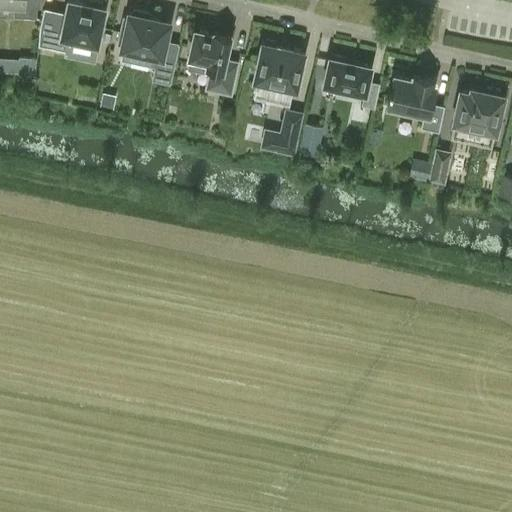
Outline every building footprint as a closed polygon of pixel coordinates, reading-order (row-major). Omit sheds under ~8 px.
[(0,0),(0,4),(14,5),(14,16),(36,17),(37,0),(0,0)] [(67,49),(70,37),(97,43),(105,6),(101,5),(102,2),(93,0),(88,0),(88,3),(76,0),(68,0),(65,13),(45,8),(41,27),(41,43),(67,49)] [(121,47),(123,47),(121,58),(155,66),(153,78),(170,82),(179,43),(165,40),(169,20),(148,16),(149,12),(133,8),(132,12),(128,11),(127,17),(123,17),(117,43),(121,44),(121,47)] [(189,56),(190,56),(187,69),(209,74),(206,87),(231,92),(237,61),(225,58),(231,34),(215,30),(214,32),(195,28),(189,56)] [(297,89),(305,50),(262,40),(253,79),(258,80),(255,96),(288,103),(292,88),(297,89)] [(379,82),(368,80),(371,64),(344,59),(345,56),(333,54),(333,56),(329,55),(324,82),(365,91),(362,103),(374,106),(379,82)] [(0,55),(0,68),(24,70),(25,56),(0,55)] [(390,86),(389,90),(390,91),(387,103),(424,111),(421,126),(438,130),(444,104),(432,102),(436,83),(433,83),(434,78),(414,73),(413,78),(394,74),(391,86),(390,86)] [(460,88),(453,121),(475,126),(472,141),(490,145),(494,130),(496,130),(497,126),(499,126),(501,117),(499,116),(504,93),(499,92),(500,88),(487,85),(486,89),(471,86),(470,90),(460,88)] [(285,106),(279,134),(297,138),(304,111),(285,106)] [(305,123),(298,154),(317,157),(323,126),(305,123)] [(435,147),(428,178),(445,182),(452,150),(435,147)] [(420,177),(424,159),(409,155),(404,174),(420,177)] [(511,174),(501,172),(497,192),(511,195),(511,189),(511,174)]
